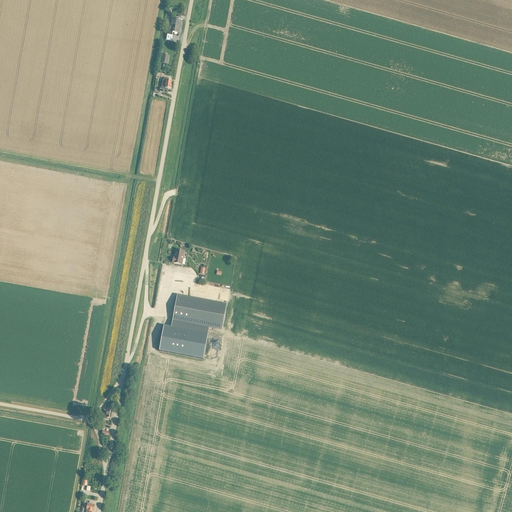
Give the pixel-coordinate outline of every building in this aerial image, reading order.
[(168,31),(168,35),(172,36),(173,32),(179,33),(181,21),(176,20),(173,19),(171,27),(169,27),(168,31)] [(170,89),(172,81),(163,80),(162,89),(160,89),(160,92),(167,93),(167,90),(167,89),(170,89)] [(182,265),(184,252),(176,250),(175,258),(174,258),(173,263),(174,263),(174,264),(182,265)] [(222,330),(227,305),(177,296),(173,321),(222,330)] [(208,335),(164,327),(159,351),(203,359),(208,335)] [(111,419),(113,412),(105,410),(103,417),(106,418),(111,419)]
